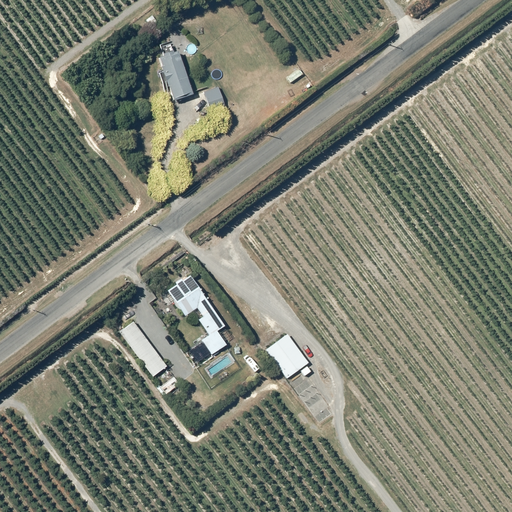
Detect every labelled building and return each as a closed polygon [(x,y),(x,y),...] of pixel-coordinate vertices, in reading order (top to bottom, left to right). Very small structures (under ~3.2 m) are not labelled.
[(163,89),(169,86),(174,99),(193,92),(178,50),(159,57),(164,72),(157,74),(163,89)] [(226,107),(220,86),(204,91),(211,111),(226,107)] [(209,335),(202,340),(211,355),(227,344),(217,330),(225,325),(190,274),(168,289),(186,316),(193,311),(198,307),(204,315),(198,319),(209,335)] [(167,367),(134,321),(120,331),(153,377),(167,367)] [(311,371),(306,364),(307,363),(287,335),(266,350),(287,378),(299,369),(304,377),(311,371)] [(180,384),(174,376),(161,387),(167,395),(180,384)]
